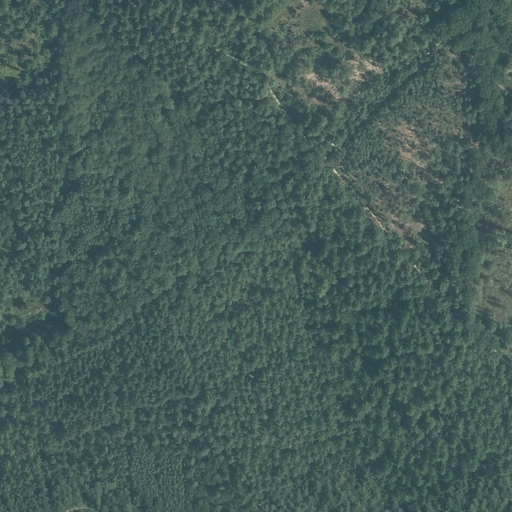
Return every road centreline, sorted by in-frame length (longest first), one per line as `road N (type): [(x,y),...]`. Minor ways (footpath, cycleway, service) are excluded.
road 1 (track): [(0,458),(335,333),(282,188)]
road 2 (track): [(0,369),(103,330),(245,224),(321,155)]
road 3 (track): [(511,369),(321,155)]
road 4 (track): [(164,282),(250,511)]
road 5 (track): [(158,0),(258,73),(321,155)]
road 6 (track): [(335,333),(384,465)]
road 7 (track): [(467,435),(446,300)]
road 8 (track): [(384,465),(511,419)]
road 9 (track): [(262,511),(384,465)]
road 10 (track): [(43,221),(78,341)]
